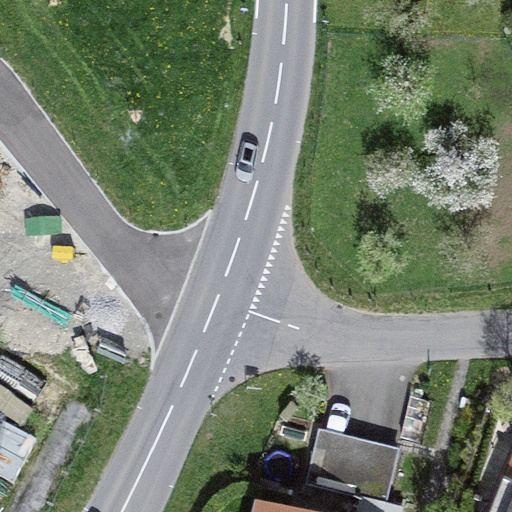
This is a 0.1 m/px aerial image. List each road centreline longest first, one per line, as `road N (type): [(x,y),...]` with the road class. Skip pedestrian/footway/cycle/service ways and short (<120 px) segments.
road 1 (secondary): [(287,0),(267,144),(217,298)]
road 2 (unclassified): [(217,298),(311,332),(511,323)]
road 3 (secondary): [(217,298),(122,511)]
